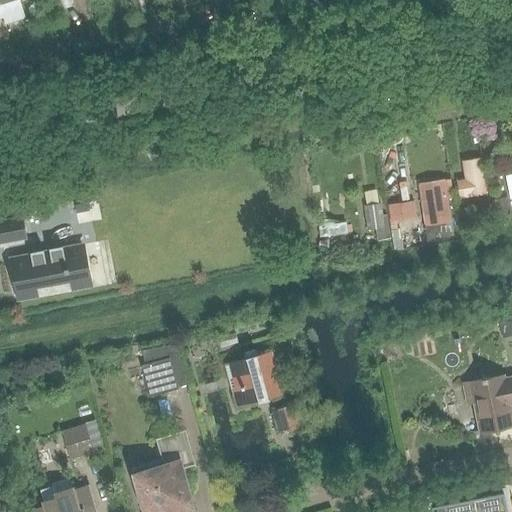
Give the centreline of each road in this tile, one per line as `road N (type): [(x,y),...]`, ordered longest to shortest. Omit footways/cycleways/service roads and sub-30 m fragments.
road 1 (unclassified): [(0,147),(62,123),(511,39)]
road 2 (track): [(349,0),(0,67)]
road 3 (residential): [(280,511),(511,451)]
